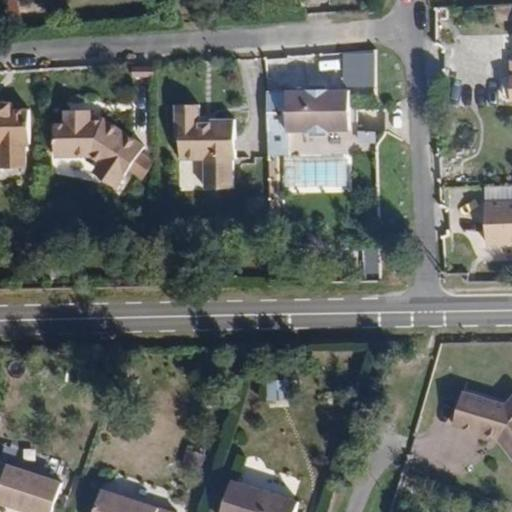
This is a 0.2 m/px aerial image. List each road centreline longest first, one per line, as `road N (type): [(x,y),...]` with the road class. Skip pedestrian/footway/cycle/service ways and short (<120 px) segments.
road 1 (residential): [(430,310),(412,59),(382,31),(0,54)]
road 2 (secondary): [(430,310),(0,319)]
